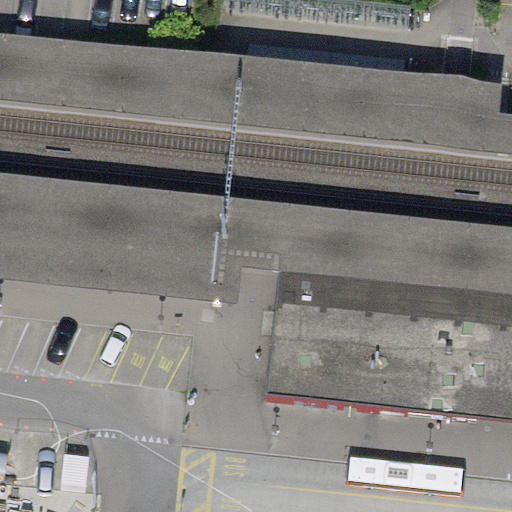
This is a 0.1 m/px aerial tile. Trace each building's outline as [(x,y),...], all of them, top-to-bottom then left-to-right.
[(412,12),(293,0),(225,0),(224,17),(410,36),(412,12)] [(0,117),(511,171),(511,130),(501,129),(503,103),(0,49),(0,117)] [(406,68),(251,52),(249,76),(404,92),(406,68)] [(511,316),(511,245),(0,192),(0,294),(239,319),(242,289),(281,293),(511,316)] [(511,316),(281,293),(270,401),(511,427),(511,316)]
